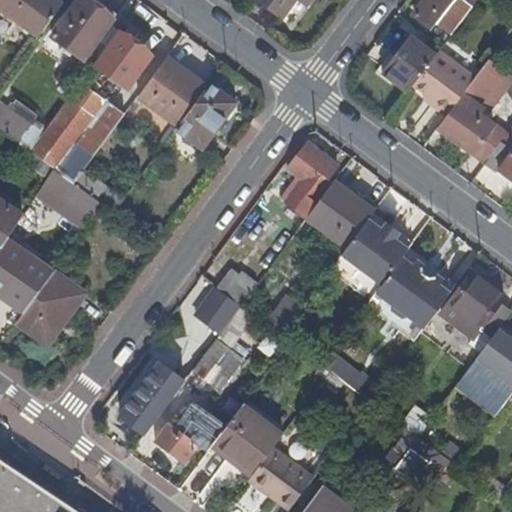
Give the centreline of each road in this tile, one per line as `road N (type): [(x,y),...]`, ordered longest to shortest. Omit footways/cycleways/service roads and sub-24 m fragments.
road 1 (residential): [(307,94),(58,433)]
road 2 (residential): [(307,94),(511,247)]
road 3 (residential): [(182,0),(307,94)]
road 4 (residential): [(163,511),(58,433)]
